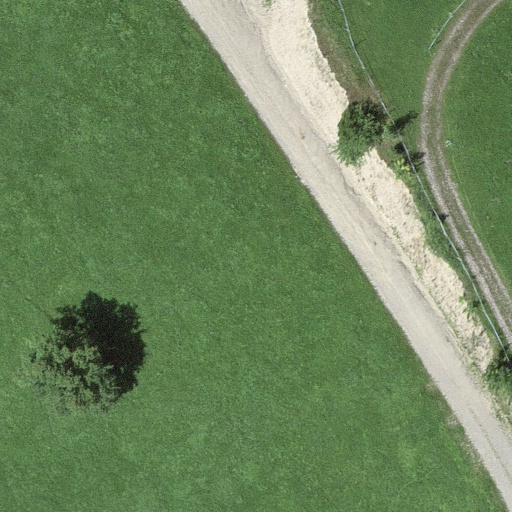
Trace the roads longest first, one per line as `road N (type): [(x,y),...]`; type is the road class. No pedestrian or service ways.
road 1 (track): [(511,466),(204,0)]
road 2 (track): [(511,344),(441,203),(427,106),(454,39),(496,0)]
